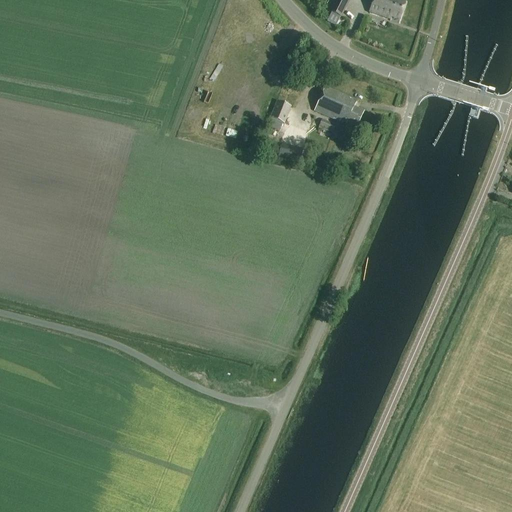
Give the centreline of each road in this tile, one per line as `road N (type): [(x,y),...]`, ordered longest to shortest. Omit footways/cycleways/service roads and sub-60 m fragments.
road 1 (unclassified): [(240,511),(418,81)]
road 2 (unclassified): [(345,511),(511,118)]
road 3 (unclassified): [(418,81),(343,50),(282,0)]
